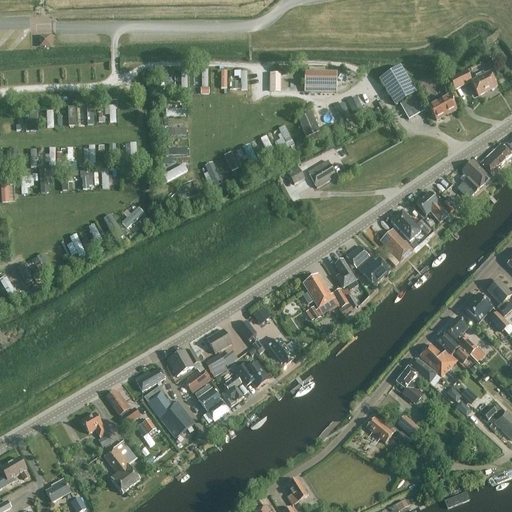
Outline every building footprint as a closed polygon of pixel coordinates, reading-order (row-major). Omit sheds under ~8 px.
[(48,37),(38,38),(39,47),(49,46),(48,37)] [(400,68),(379,81),(395,106),(416,94),(400,68)] [(250,89),(250,71),(236,71),(236,89),(250,89)] [(470,80),(466,72),(450,81),(455,91),(462,87),(461,85),(470,80)] [(336,73),(305,73),(305,86),(336,86),(336,73)] [(497,88),(490,74),(471,83),(479,98),(497,88)] [(425,111),(417,96),(401,106),(409,120),(425,111)] [(457,110),(449,97),(429,108),(436,122),(457,110)] [(347,102),(353,116),(363,111),(357,98),(347,102)] [(138,125),(134,103),(124,105),(128,127),(138,125)] [(334,108),(340,122),(350,117),(344,104),(334,108)] [(113,115),(113,123),(120,123),(119,105),(108,105),(108,115),(113,115)] [(91,124),(106,123),(105,112),(97,113),(96,107),(90,107),(91,124)] [(79,126),(79,110),(67,110),(67,126),(79,126)] [(19,118),(19,132),(40,132),(40,111),(33,111),(33,118),(19,118)] [(320,133),(311,113),(298,119),(306,139),(320,133)] [(190,128),(167,129),(168,137),(190,136),(190,128)] [(285,128),(278,131),(281,136),(278,137),(280,141),(276,143),(278,149),(286,145),(288,149),(294,146),(285,128)] [(266,138),(261,141),(268,157),(274,154),(266,138)] [(511,153),(511,139),(506,144),(506,145),(503,147),(511,155),(511,153)] [(140,144),(129,144),(130,158),(140,158),(140,144)] [(253,145),(247,147),(253,165),(260,162),(253,145)] [(511,159),(511,156),(501,145),(480,165),(492,178),(511,159)] [(76,161),(77,148),(60,148),(60,167),(80,168),(80,161),(76,161)] [(191,156),(190,148),(167,150),(167,157),(191,156)] [(12,164),(18,165),(20,150),(14,149),(12,164)] [(235,152),(227,156),(235,172),(242,169),(235,152)] [(218,188),(227,184),(217,162),(208,166),(218,188)] [(484,186),(491,180),(473,162),(462,172),(469,179),(463,184),(474,195),(480,190),(484,185),(484,186)] [(335,174),(328,163),(308,174),(317,189),(333,180),(331,177),(335,174)] [(169,182),(191,172),(188,165),(166,175),(169,182)] [(305,180),(299,170),(289,176),(295,186),(305,180)] [(85,190),(92,190),(92,185),(102,185),(101,172),(84,172),(85,190)] [(5,177),(4,195),(13,195),(13,177),(5,177)] [(32,194),(33,177),(24,177),(24,194),(32,194)] [(457,190),(467,201),(474,195),(463,184),(457,190)] [(197,189),(181,195),(184,202),(200,196),(197,189)] [(440,205),(430,194),(416,205),(426,217),(430,213),(440,224),(448,217),(439,206),(440,205)] [(163,200),(170,209),(175,206),(168,196),(163,200)] [(450,206),(456,201),(452,197),(447,201),(450,206)] [(454,211),(446,202),(441,206),(450,216),(454,211)] [(391,223),(410,243),(421,233),(402,213),(391,223)] [(116,214),(109,216),(115,230),(111,232),(112,235),(122,230),(116,214)] [(417,226),(427,236),(431,231),(422,221),(417,226)] [(83,231),(89,249),(105,243),(99,226),(83,231)] [(394,230),(381,243),(400,263),(414,251),(394,230)] [(370,258),(360,247),(346,258),(356,270),(370,258)] [(49,275),(56,272),(47,254),(41,257),(49,275)] [(375,264),(371,259),(358,271),(375,288),(391,272),(379,261),(375,264)] [(350,292),(359,286),(343,261),(335,266),(341,276),(336,279),(343,290),(347,287),(350,292)] [(29,265),(21,268),(24,278),(17,280),(20,288),(35,283),(29,265)] [(2,280),(13,298),(20,294),(9,276),(2,280)] [(331,296),(318,276),(304,285),(309,294),(303,297),(309,306),(314,302),(319,310),(323,316),(340,305),(342,309),(349,305),(340,290),(331,296)] [(497,309),(505,317),(511,310),(511,309),(506,302),(511,296),(511,295),(499,281),(488,292),(501,306),(497,309)] [(493,309),(479,295),(465,311),(479,324),(493,309)] [(359,307),(352,296),(347,300),(353,311),(359,307)] [(354,313),(350,305),(340,312),(344,319),(354,313)] [(314,320),(315,322),(321,318),(314,308),(306,313),(312,322),(314,320)] [(490,320),(502,333),(510,327),(497,313),(490,320)] [(457,319),(446,331),(455,340),(460,344),(459,346),(471,356),(477,349),(466,339),(465,339),(462,336),(468,329),(457,319)] [(239,329),(248,341),(256,335),(247,322),(239,329)] [(232,346),(223,331),(207,340),(215,355),(232,346)] [(459,348),(444,334),(436,342),(451,356),(454,354),(464,363),(470,358),(459,347),(459,348)] [(270,348),(285,368),(295,360),(280,340),(270,348)] [(441,356),(431,346),(420,358),(442,379),(457,362),(452,357),(452,358),(445,352),(441,356)] [(261,347),(256,351),(260,356),(265,352),(261,347)] [(193,349),(185,353),(193,366),(200,362),(193,349)] [(168,362),(177,378),(194,369),(193,366),(185,353),(185,352),(168,362)] [(205,364),(211,375),(226,367),(220,356),(205,364)] [(410,370),(430,385),(437,376),(417,360),(410,370)] [(252,384),(256,390),(270,381),(257,363),(249,369),(245,365),(235,372),(246,388),(252,384)] [(476,371),(483,378),(487,375),(480,367),(476,371)] [(422,379),(408,369),(397,384),(406,391),(403,394),(416,405),(422,398),(413,390),(422,379)] [(166,380),(160,370),(150,376),(149,373),(136,381),(142,393),(166,380)] [(212,381),(205,372),(200,375),(198,372),(188,380),(190,382),(186,385),(193,395),(207,384),(212,381)] [(222,396),(231,409),(244,399),(236,389),(242,385),(237,378),(224,387),(228,392),(222,396)] [(446,395),(456,404),(462,398),(452,389),(446,395)] [(478,399),(468,389),(461,396),(472,406),(478,399)] [(199,401),(215,423),(228,412),(213,391),(199,401)] [(116,396),(114,393),(107,398),(120,417),(121,416),(122,419),(127,427),(140,418),(135,410),(129,414),(127,411),(130,410),(119,394),(116,396)] [(172,408),(161,394),(148,404),(176,440),(195,425),(178,403),(172,408)] [(472,413),(461,403),(455,409),(467,419),(472,413)] [(497,413),(491,407),(483,416),(488,422),(497,413)] [(495,425),(511,440),(511,417),(507,412),(495,425)] [(103,427),(96,415),(82,423),(89,435),(96,431),(101,440),(107,436),(102,428),(103,427)] [(367,429),(386,444),(396,432),(377,416),(374,420),(367,429)] [(398,429),(410,440),(419,429),(405,417),(397,425),(400,427),(398,429)] [(156,430),(149,421),(142,426),(149,435),(156,430)] [(396,440),(406,448),(411,442),(401,433),(396,440)] [(112,444),(108,436),(98,441),(103,449),(112,444)] [(137,460),(123,442),(105,459),(117,475),(111,480),(123,495),(140,481),(129,466),(137,460)] [(30,478),(26,472),(27,471),(20,459),(10,465),(17,477),(21,475),(25,481),(30,478)] [(14,479),(17,477),(10,465),(1,470),(4,476),(0,478),(0,490),(15,482),(14,479)] [(464,479),(462,474),(450,479),(454,489),(464,485),(461,480),(464,479)] [(511,476),(489,486),(493,495),(511,487),(511,476)] [(288,499),(293,507),(308,497),(297,480),(288,486),(292,492),(291,493),(293,495),(288,499)] [(46,493),(52,504),(70,494),(63,481),(54,486),(55,488),(46,493)] [(449,511),(471,501),(467,493),(445,503),(449,511)] [(71,504),(75,511),(83,511),(86,510),(80,499),(71,504)] [(0,511),(6,511),(12,509),(8,501),(0,505),(0,511)] [(399,511),(409,507),(406,501),(396,506),(398,511),(399,511)]
